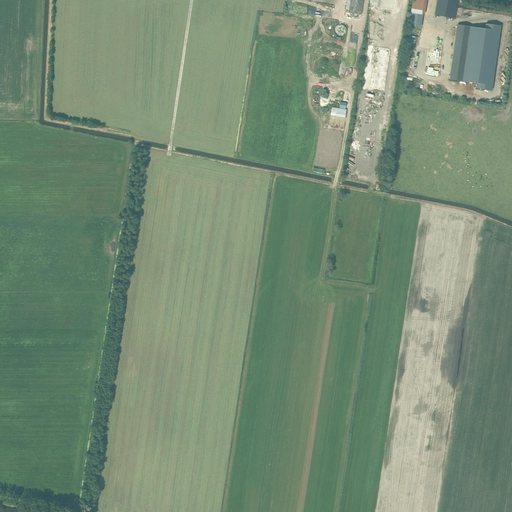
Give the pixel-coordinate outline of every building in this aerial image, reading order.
[(347,0),(346,10),(348,10),(348,13),(361,15),(362,0),(347,0)] [(424,15),(426,0),(412,0),(410,13),(424,15)] [(437,0),(435,15),(455,18),(458,0),(437,0)] [(494,91),(501,26),(486,24),(486,28),(457,25),(451,80),(478,83),(478,89),(494,91)] [(346,119),(347,109),(332,107),(331,116),(346,119)]
